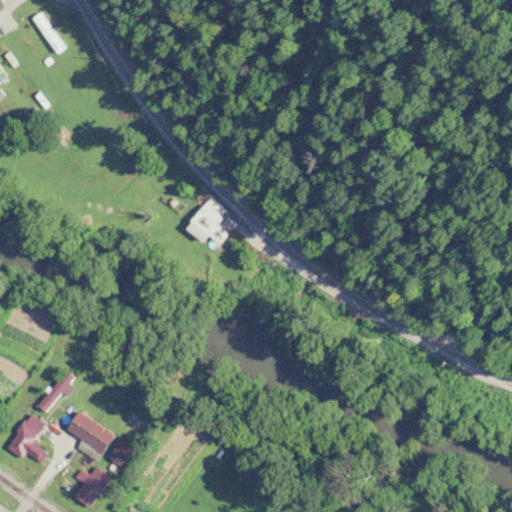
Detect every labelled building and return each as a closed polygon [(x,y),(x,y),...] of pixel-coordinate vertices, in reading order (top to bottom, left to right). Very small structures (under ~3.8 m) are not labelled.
[(68,50),(43,13),(34,19),(59,56),(68,50)] [(0,82),(10,75),(0,60),(0,82)] [(71,430),(108,456),(121,438),(84,411),(71,430)] [(26,459),(30,453),(44,463),(51,454),(36,444),(49,425),(33,414),(10,448),(26,459)] [(144,454),(126,443),(115,460),(134,471),(144,454)]
